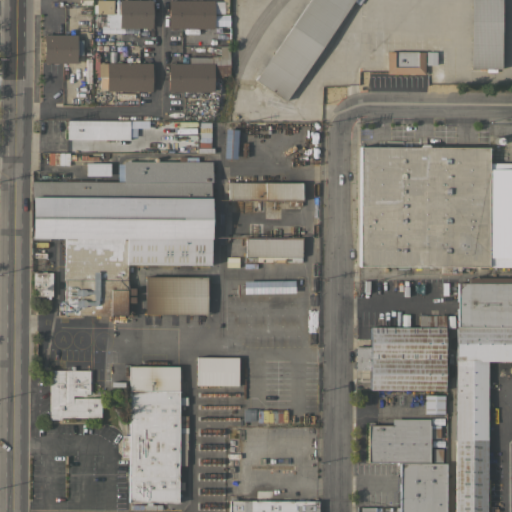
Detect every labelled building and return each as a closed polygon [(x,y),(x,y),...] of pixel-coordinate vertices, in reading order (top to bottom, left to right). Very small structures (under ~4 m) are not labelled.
[(105,13),(96,13),(96,0),(111,0),(111,1),(119,1),(119,0),(151,0),(151,8),(153,8),(153,19),(151,19),(151,28),(118,28),(118,26),(105,26),(105,14),(105,13)] [(212,0),(212,28),(168,28),(168,0),(212,0)] [(307,0),(360,0),(358,4),(352,0),(285,100),(254,79),(307,0)] [(500,0),(500,68),(469,68),(469,0),(500,0)] [(370,57),(385,57),(383,32),(369,33),(370,57)] [(43,62),(43,34),(76,35),(76,63),(43,62)] [(167,91),(168,63),(188,63),(188,57),(211,57),(211,63),(213,63),(213,64),(218,64),(218,59),(219,59),(219,46),(228,45),(229,64),(228,64),(228,74),(221,77),(213,77),(212,91),(167,91)] [(423,51),(423,73),(386,73),(386,51),(423,51)] [(106,90),(106,88),(99,88),(99,76),(105,76),(106,62),(151,63),(151,71),(153,71),(153,82),(151,82),(151,91),(106,90)] [(128,120),(128,139),(67,139),(67,120),(128,120)] [(487,266),(459,266),(459,273),(441,273),(441,266),(357,265),(358,146),(418,147),(418,145),(428,145),(428,147),(487,147),(487,163),(487,266)] [(68,152),(68,164),(53,164),(53,152),(68,152)] [(126,264),(125,315),(107,315),(107,323),(97,323),(97,315),(80,315),(64,315),(64,238),(48,238),(48,248),(46,248),(46,257),(34,257),(34,238),(32,238),(32,181),(123,181),(123,161),(178,161),(178,156),(185,156),(185,161),(211,161),(211,182),(210,182),(210,239),(209,239),(209,252),(209,265),(126,264)] [(112,163),(111,176),(87,175),(87,162),(112,163)] [(511,163),(511,266),(487,266),(487,163),(511,163)] [(301,182),(301,200),(226,200),(226,182),(301,182)] [(300,238),(300,261),(271,261),(271,257),(265,256),(265,262),(253,262),(253,256),(244,256),(244,238),(300,238)] [(51,295),(33,295),(33,272),(52,272),(51,295)] [(206,277),(206,314),(144,313),(144,276),(206,277)] [(511,360),(486,360),(484,511),(453,511),(455,282),(511,282),(511,360)] [(368,389),(369,369),(354,369),(354,346),(369,346),(369,326),(418,327),(418,315),(434,315),(434,308),(444,308),(444,319),(446,319),(446,327),(444,327),(443,390),(368,389)] [(237,357),(237,385),(196,385),(196,356),(237,357)] [(128,386),(128,366),(177,365),(177,386),(128,386)] [(60,417),(60,419),(49,419),(49,370),(89,370),(89,393),(85,393),(85,395),(72,395),(72,398),(100,398),(100,417),(60,417)] [(178,397),(186,397),(186,404),(177,404),(177,415),(186,415),(186,449),(185,449),(185,465),(177,465),(177,481),(183,481),(183,489),(177,489),(177,501),(128,501),(128,456),(121,456),(120,436),(128,436),(128,386),(177,386),(178,397)] [(399,462),(366,462),(367,424),(391,425),(391,418),(428,419),(428,424),(439,424),(439,437),(428,437),(428,463),(399,462)] [(445,463),(444,511),(398,511),(399,462),(428,463),(445,463)] [(229,511),(229,500),(316,500),(316,511),(229,511)]
